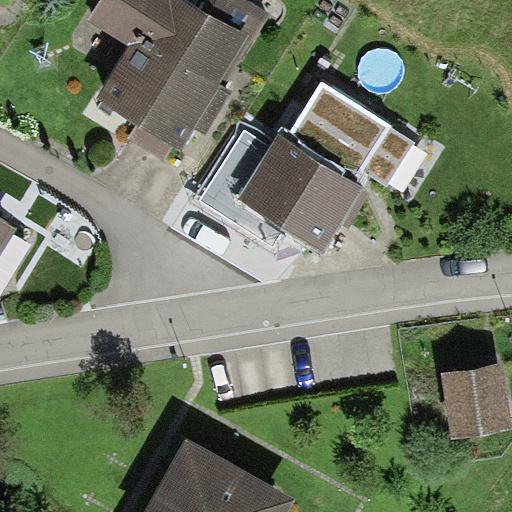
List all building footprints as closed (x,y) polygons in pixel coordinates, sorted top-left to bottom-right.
[(100,100),(139,125),(131,139),(166,160),(173,147),(183,153),(197,129),(206,134),(231,91),(217,83),(222,76),(228,79),(232,72),(268,13),(246,0),(208,0),(202,10),(185,0),(107,0),(95,21),(133,45),(100,100)] [(201,203),(274,249),(286,230),(324,254),(343,223),(352,229),(376,191),(349,175),(350,174),(362,182),(366,177),(387,190),(419,141),(324,81),(293,131),(285,127),(272,147),(246,131),(201,203)] [(16,228),(0,218),(0,253),(12,233),(16,228)] [(12,233),(0,253),(0,298),(32,245),(12,233)] [(511,427),(501,366),(441,377),(452,441),(511,429),(511,427)] [(290,511),(296,503),(188,442),(148,511),(290,511)]
